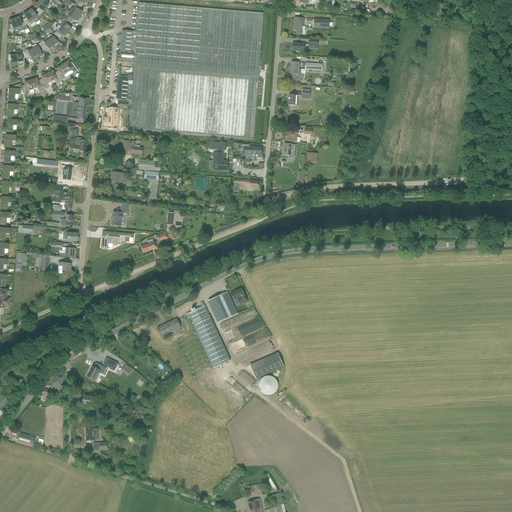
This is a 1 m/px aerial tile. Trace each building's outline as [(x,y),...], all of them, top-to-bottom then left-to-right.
[(43,0),(39,0),(38,2),(46,8),(47,7),(49,5),(50,6),(53,2),(51,1),(49,0),(44,0),(44,1),(43,0)] [(47,10),(46,8),(38,2),(35,6),(38,8),(38,9),(36,10),(42,17),(46,14),(45,13),(47,10)] [(254,139),(263,14),(139,3),(136,32),(122,31),(120,51),(135,52),(133,81),(128,81),(128,77),(118,76),(116,99),(119,99),(126,100),(126,99),(129,100),(131,100),(129,129),(157,131),(221,137),(254,139)] [(80,11),(82,7),(75,4),(74,8),(71,9),(69,11),(70,12),(71,12),(73,13),(80,17),(82,13),(80,11)] [(42,17),(36,10),(34,12),(33,13),(31,9),(27,12),(33,20),(34,22),(35,23),(39,21),(39,20),(42,17)] [(29,24),(30,25),(34,22),(33,20),(27,12),(23,15),(26,18),(25,18),(23,20),(26,26),(29,24)] [(77,22),(80,17),(73,13),(71,12),(70,12),(68,16),(68,17),(66,20),(72,24),(74,20),(77,22)] [(28,29),(26,26),(23,20),(21,21),(20,21),(18,18),(14,19),(18,29),(19,32),(24,30),(24,31),(28,29)] [(302,18),(295,18),(294,30),(296,30),(296,34),(301,34),(302,30),(301,30),(302,18)] [(11,32),(13,31),(13,30),(18,29),(14,19),(10,21),(11,24),(10,25),(10,31),(11,32)] [(69,27),(72,24),(66,20),(64,23),(63,22),(60,26),(62,28),(68,33),(71,29),(69,27)] [(329,21),(314,20),(313,28),(329,29),(329,21)] [(68,33),(62,28),(60,26),(59,25),(55,29),(57,30),(54,33),(59,38),(62,35),(64,37),(68,33)] [(56,41),(59,38),(54,33),(51,35),(47,38),(48,40),(53,47),(57,43),(56,41)] [(53,47),(48,40),(47,38),(43,41),(42,39),(38,41),(40,43),(43,49),(47,47),(49,50),(53,47)] [(40,52),(43,49),(40,43),(36,45),(37,47),(33,49),(36,57),(37,56),(38,57),(42,55),(41,52),(40,53),(40,52)] [(305,52),(305,44),(293,43),(292,51),(299,51),(299,52),(305,52)] [(36,57),(33,49),(28,51),(27,50),(24,51),(26,57),(30,56),(31,59),(36,57)] [(22,59),(26,57),(24,51),(20,52),(20,51),(15,52),(15,54),(15,55),(17,63),(22,62),(22,59)] [(15,55),(15,54),(10,54),(8,55),(8,62),(10,61),(11,66),(16,65),(16,63),(17,63),(15,55)] [(67,62),(64,64),(62,65),(67,72),(70,70),(74,73),(78,70),(71,62),(69,64),(67,62)] [(301,74),(301,70),(299,69),(299,63),(291,62),(291,63),(292,63),(292,66),(291,66),(290,74),(293,75),(292,81),(298,81),(298,82),(301,82),(302,74),(301,74)] [(67,72),(62,65),(57,69),(58,71),(56,72),(61,81),(65,79),(64,74),(67,72)] [(61,81),(56,72),(54,73),(52,71),(47,74),(51,82),(54,80),(57,83),(61,81)] [(51,82),(47,74),(41,77),(42,79),(40,80),(44,90),(48,88),(47,83),(51,82)] [(44,90),(40,80),(37,81),(36,79),(30,81),(33,89),(37,88),(39,91),(44,90)] [(33,89),(30,81),(24,83),(25,85),(22,86),(25,96),(30,95),(30,90),(33,89)] [(9,89),(8,101),(14,102),(15,94),(18,94),(19,90),(20,90),(19,85),(11,88),(11,89),(9,89)] [(55,96),(55,100),(57,100),(57,99),(58,99),(58,101),(70,102),(70,94),(64,93),(55,96)] [(296,106),(297,95),(289,95),(288,106),(296,106)] [(73,103),(73,109),(78,109),(76,120),(86,121),(89,99),(79,98),(78,104),(73,103)] [(128,108),(129,100),(126,99),(126,100),(119,99),(119,102),(119,107),(128,108)] [(13,117),(13,114),(13,110),(17,110),(18,105),(7,104),(7,117),(13,117)] [(118,108),(111,108),(110,115),(109,115),(108,125),(117,125),(117,124),(121,125),(121,120),(117,119),(118,108)] [(17,120),(11,120),(6,120),(5,132),(12,133),(12,130),(13,125),(16,126),(17,120)] [(76,134),(76,129),(73,129),(74,125),(68,124),(66,139),(74,140),(75,134),(76,134)] [(297,132),(293,132),(287,131),(286,141),(297,142),(297,132)] [(16,136),(10,135),(5,135),(4,148),(11,148),(11,145),(11,141),(15,141),(16,136)] [(85,153),(86,141),(84,141),(84,139),(76,138),(75,146),(69,145),(68,152),(69,152),(68,154),(72,155),(73,152),(78,153),(78,152),(85,153)] [(124,141),(123,151),(131,152),(131,153),(140,154),(142,154),(143,147),(140,147),(140,148),(134,148),(134,142),(124,141)] [(225,151),(226,143),(211,142),(211,150),(225,151)] [(252,159),(252,148),(249,147),(249,145),(250,145),(250,146),(250,145),(237,144),(237,143),(234,143),(234,148),(237,149),(237,150),(241,150),(241,149),(244,149),(243,155),(246,155),(246,159),(250,159),(251,159),(252,159)] [(285,144),(284,155),(288,155),(287,156),(289,156),(289,155),(290,155),(290,157),(294,157),(295,145),(285,144)] [(262,148),(252,148),(252,159),(256,160),(256,158),(261,158),(262,148)] [(14,161),(14,157),(14,151),(4,150),(3,163),(10,164),(10,161),(14,161)] [(214,153),(213,170),(226,170),(227,170),(228,161),(226,161),(222,161),(223,153),(214,153)] [(309,153),(308,162),(316,162),(317,159),(313,158),(314,154),(309,153)] [(155,161),(139,160),(138,170),(160,172),(161,163),(157,162),(157,165),(155,164),(155,161)] [(59,179),(70,180),(71,169),(69,168),(70,163),(61,162),(60,175),(63,176),(62,179),(59,179)] [(9,176),(9,172),(13,172),(13,167),(8,166),(3,166),(2,179),(9,179),(9,176)] [(145,171),(145,179),(158,180),(159,172),(145,171)] [(112,182),(115,183),(123,183),(124,174),(112,172),(111,176),(112,176),(112,182)] [(2,181),(1,191),(1,194),(8,194),(8,192),(8,187),(12,188),(12,182),(2,181)] [(62,192),(62,189),(54,188),(54,192),(53,192),(53,193),(55,195),(54,202),(61,203),(61,202),(65,202),(64,208),(71,209),(72,202),(71,201),(71,194),(62,193),(62,192)] [(11,198),(6,197),(1,197),(0,209),(7,210),(7,207),(7,203),(11,203),(11,198)] [(6,223),(6,218),(10,218),(10,213),(5,213),(0,212),(0,224),(1,225),(6,225),(6,223)] [(113,212),(113,220),(111,220),(111,225),(113,225),(121,226),(122,213),(113,212)] [(61,219),(61,225),(72,226),(73,216),(66,215),(65,220),(61,219)] [(0,240),(4,241),(5,234),(9,234),(9,228),(0,227),(0,240)] [(101,243),(101,248),(108,249),(108,243),(120,245),(126,242),(129,242),(130,238),(133,238),(134,235),(102,232),(102,238),(103,239),(103,244),(101,243)] [(156,236),(157,237),(159,242),(164,239),(164,240),(168,238),(165,232),(156,236)] [(77,234),(69,234),(63,233),(62,240),(76,241),(77,234)] [(154,242),(153,242),(152,240),(147,242),(148,244),(141,247),(144,253),(156,248),(154,242)] [(0,256),(2,256),(3,256),(4,253),(4,249),(8,249),(8,244),(0,243),(0,256)] [(75,249),(65,248),(65,251),(59,251),(59,257),(75,258),(75,249)] [(16,263),(16,264),(24,264),(25,254),(17,253),(16,263)] [(36,260),(35,268),(48,269),(49,256),(40,255),(31,254),(30,258),(35,258),(35,260),(36,260)] [(70,264),(65,263),(58,263),(57,270),(70,271),(70,264)] [(240,304),(246,301),(244,296),(245,296),(242,289),(231,294),(234,300),(237,298),(240,304)] [(6,298),(6,297),(6,292),(0,291),(0,307),(4,308),(4,306),(9,306),(10,298),(6,298)] [(227,292),(211,300),(221,322),(237,314),(227,292)] [(188,313),(186,314),(188,319),(188,318),(190,317),(191,319),(194,325),(201,340),(214,368),(230,361),(217,333),(205,306),(202,307),(188,313)] [(176,319),(157,328),(161,337),(181,328),(176,319)] [(256,379),(284,367),(278,353),(250,365),(256,379)] [(106,358),(103,365),(110,368),(111,367),(116,369),(118,364),(106,358)] [(78,361),(75,372),(83,374),(87,361),(83,360),(82,362),(78,361)] [(92,366),(87,377),(95,381),(99,372),(103,374),(105,369),(106,369),(106,368),(96,363),(94,367),(92,366)] [(51,388),(59,391),(60,389),(59,389),(63,377),(56,374),(51,388)] [(170,374),(163,381),(164,383),(166,384),(166,385),(173,378),(171,376),(170,374)] [(268,376),(266,377),(265,377),(264,378),(262,378),(261,379),(260,381),(260,382),(259,383),(259,385),(259,386),(259,388),(260,390),(260,391),(261,392),(262,393),(264,394),(265,395),(266,395),(268,395),(269,395),(271,395),(272,394),(274,393),(275,393),(276,391),(277,390),(277,389),(278,387),(278,386),(278,384),(277,383),(277,381),(276,380),(275,379),(274,378),(272,377),(271,377),(269,376),(268,376)] [(50,392),(48,391),(44,389),(42,394),(41,396),(47,399),(50,392)] [(84,396),(83,403),(90,405),(92,398),(84,396)] [(98,407),(90,406),(89,410),(97,412),(98,413),(98,414),(104,415),(106,408),(99,406),(98,407)] [(98,429),(94,429),(86,429),(86,441),(94,440),(94,433),(98,433),(98,429)] [(20,433),(18,440),(17,443),(34,448),(35,444),(34,444),(35,440),(28,438),(29,436),(20,433)] [(265,491),(263,483),(250,486),(252,493),(265,491)] [(282,498),(281,494),(270,497),(274,511),(285,511),(282,498)] [(259,499),(256,500),(248,502),(250,511),(262,511),(259,499)]
